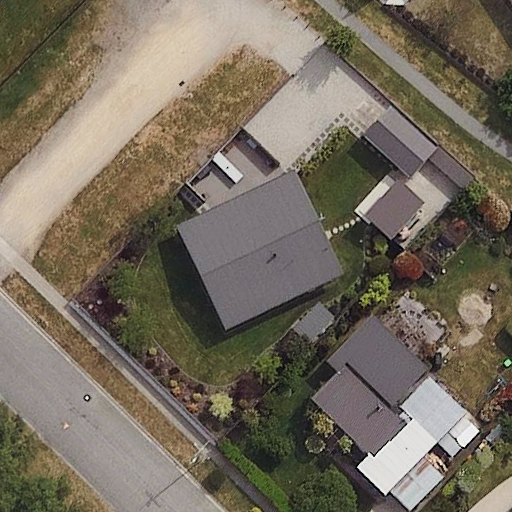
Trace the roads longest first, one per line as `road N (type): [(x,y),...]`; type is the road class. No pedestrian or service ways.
road 1 (residential): [(0,226),(214,6)]
road 2 (residential): [(0,336),(177,511)]
